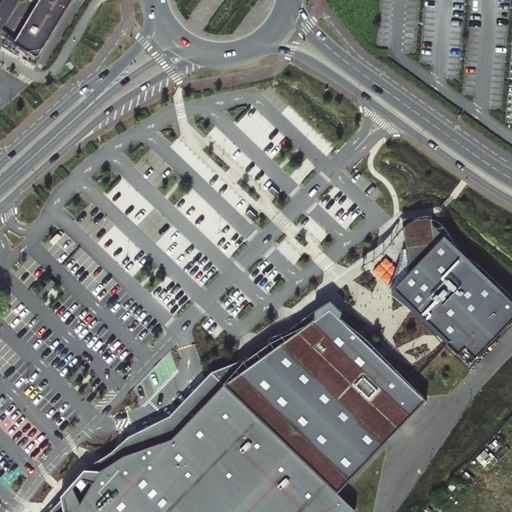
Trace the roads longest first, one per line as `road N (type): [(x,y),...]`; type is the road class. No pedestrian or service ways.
road 1 (primary): [(255,47),(304,56),(511,200)]
road 2 (primary): [(511,178),(350,65),(308,25),(295,0)]
road 3 (tertiary): [(0,207),(84,131),(216,55)]
road 4 (tertiary): [(157,7),(140,46),(0,165)]
